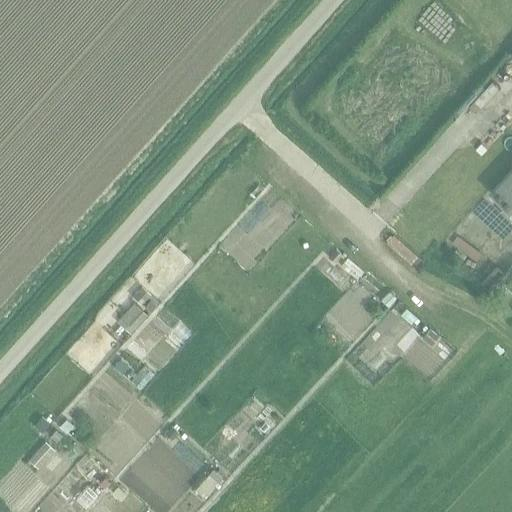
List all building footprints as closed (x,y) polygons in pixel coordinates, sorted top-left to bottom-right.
[(511,169),(491,192),(506,205),(500,211),(511,221),(511,219),(511,169)] [(335,248),(328,255),(334,261),(341,253),(335,248)] [(143,286),(134,296),(142,303),(151,294),(143,286)] [(387,290),(379,299),(386,305),(394,296),(387,290)] [(150,299),(143,305),(149,311),(156,304),(150,299)] [(428,327),(421,336),(430,344),(438,334),(428,327)] [(120,359),(113,366),(120,373),(126,366),(120,359)] [(43,416),(35,424),(42,431),(50,423),(43,416)] [(65,419),(60,425),(66,431),(71,425),(65,419)] [(55,430),(49,436),(56,442),(62,436),(55,430)] [(104,478),(99,484),(104,488),(109,483),(104,478)] [(117,485),(112,491),(119,497),(124,492),(117,485)]
